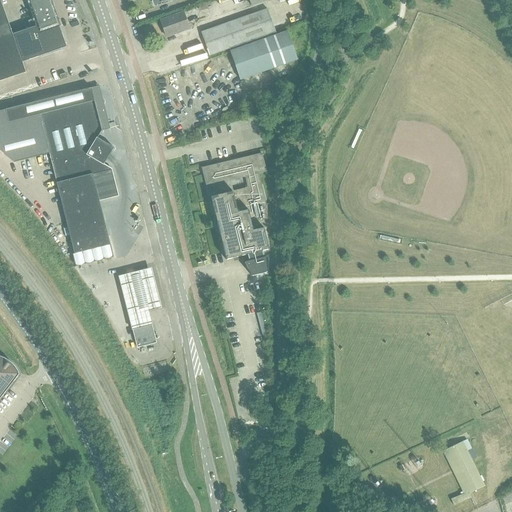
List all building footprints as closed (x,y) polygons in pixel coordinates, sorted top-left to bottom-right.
[(0,0),(0,81),(26,72),(22,62),(12,34),(0,0)] [(51,0),(26,0),(29,8),(24,9),(28,21),(27,22),(29,28),(35,26),(38,35),(59,27),(60,26),(56,13),(51,0)] [(267,9),(201,33),(209,56),(229,49),(230,51),(276,35),(275,32),(267,10),(267,9)] [(160,21),(166,37),(189,29),(183,13),(160,21)] [(29,28),(12,34),(22,62),(66,47),(63,37),(59,27),(38,35),(35,26),(29,28)] [(240,80),(297,60),(287,31),(276,35),(230,51),(240,80)] [(180,59),(182,65),(208,56),(206,50),(180,59)] [(91,88),(5,110),(9,123),(39,115),(74,253),(110,245),(105,227),(99,201),(118,196),(111,169),(104,164),(109,156),(114,148),(97,138),(102,131),(94,101),(92,93),(91,88)] [(260,185),(257,174),(265,172),(261,154),(202,168),(209,198),(211,198),(216,219),(224,253),(226,260),(248,255),(249,262),(244,263),(253,276),(257,275),(264,273),(267,257),(261,259),(259,252),(267,250),(269,250),(263,229),(267,228),(267,206),(266,206),(260,185)] [(132,329),(151,324),(148,312),(162,308),(151,268),(119,276),(132,329)] [(132,329),(137,348),(156,343),(151,324),(132,329)] [(0,398),(19,374),(18,372),(17,369),(15,367),(13,365),(11,363),(9,361),(7,360),(5,359),(2,357),(0,356),(0,398)] [(472,492),(487,486),(470,448),(473,447),(469,438),(445,448),(465,492),(453,497),(456,504),(474,496),(472,492)]
